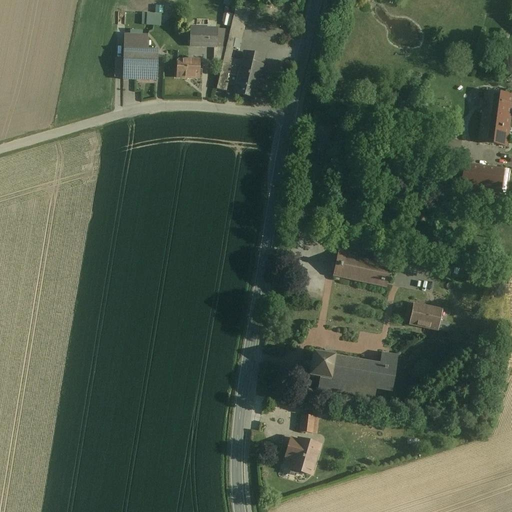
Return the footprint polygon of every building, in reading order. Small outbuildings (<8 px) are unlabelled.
[(235,8),(217,90),(225,92),(228,82),(227,82),(228,76),(239,78),(242,62),(230,59),(235,40),(240,41),(244,24),(246,24),(249,11),(235,8)] [(164,25),(164,12),(144,12),(144,24),(164,25)] [(223,29),(187,28),(187,47),(222,47),(223,29)] [(124,50),(147,51),(148,36),(125,35),(124,50)] [(147,51),(124,50),(123,81),(156,82),(157,52),(147,51)] [(263,59),(244,54),(242,62),(239,78),(235,94),(254,99),(263,59)] [(199,61),(177,60),(176,79),(198,79),(199,61)] [(511,103),(511,97),(485,93),(477,144),(505,148),(511,103)] [(510,171),(464,165),(460,193),(506,199),(510,171)] [(372,263),(348,257),(349,253),(338,251),(332,278),(333,278),(385,289),(386,289),(392,261),(373,257),(372,263)] [(451,267),(438,265),(436,274),(449,277),(451,267)] [(442,311),(413,305),(409,326),(437,332),(437,331),(447,333),(449,324),(439,322),(442,311)] [(379,366),(334,359),(335,354),(324,352),(323,357),(312,355),(311,362),(310,362),(309,371),(310,371),(308,379),(319,380),(317,391),(318,391),(373,400),(372,400),(373,401),(376,386),(391,389),(390,394),(391,394),(398,357),(397,357),(382,355),(382,354),(381,354),(379,366)] [(314,418),(301,417),(300,432),(312,433),(314,418)] [(319,447),(298,440),(297,443),(292,441),(287,458),(292,460),(289,470),(310,476),(319,447)]
